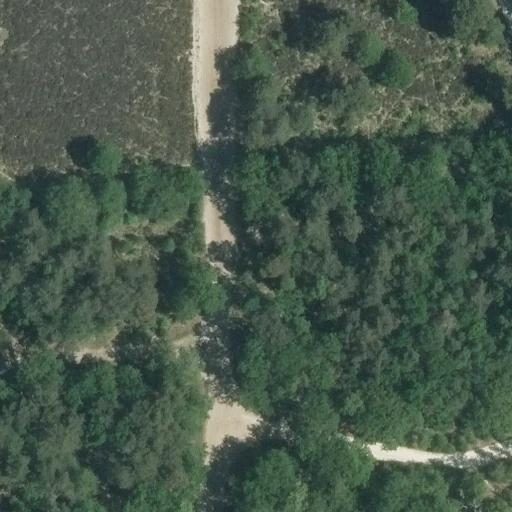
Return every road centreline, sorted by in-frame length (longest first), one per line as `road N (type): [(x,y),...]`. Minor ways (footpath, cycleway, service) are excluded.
road 1 (track): [(208,511),(219,421),(217,0)]
road 2 (track): [(220,341),(0,367)]
